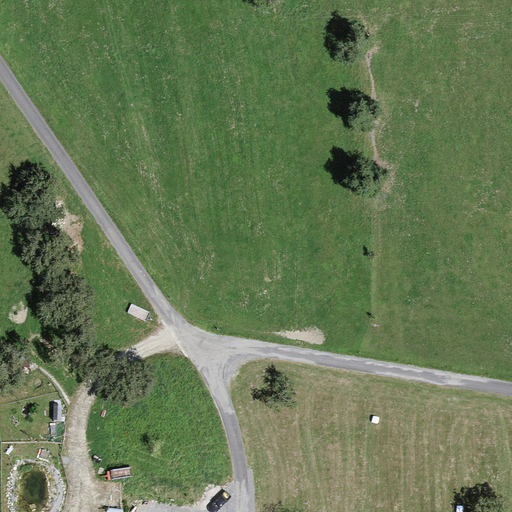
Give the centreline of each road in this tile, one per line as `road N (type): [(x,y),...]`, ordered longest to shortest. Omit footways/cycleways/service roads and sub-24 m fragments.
road 1 (track): [(0,62),(223,399),(240,456),(244,511)]
road 2 (track): [(196,351),(238,339),(511,385)]
